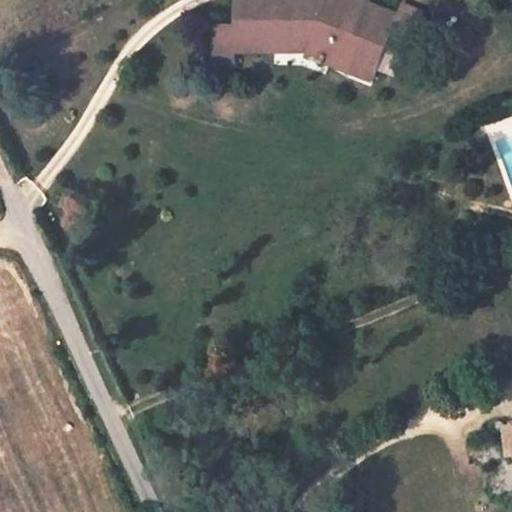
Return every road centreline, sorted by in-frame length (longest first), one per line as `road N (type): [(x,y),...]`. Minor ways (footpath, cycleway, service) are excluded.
road 1 (residential): [(32,231),(153,511)]
road 2 (unknown): [(32,231),(120,93)]
